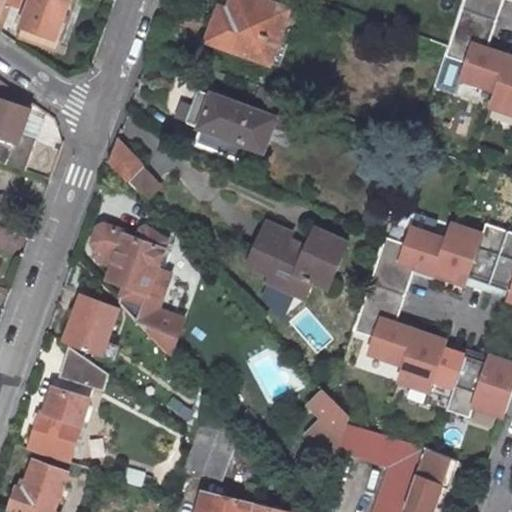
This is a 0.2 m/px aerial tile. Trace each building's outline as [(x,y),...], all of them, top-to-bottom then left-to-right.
[(55,36),(68,0),(28,0),(17,36),(36,42),(40,31),(55,36)] [(286,8),(263,0),(226,0),(224,8),(220,18),(212,15),(203,39),(267,61),(286,8)] [(460,0),(458,7),(493,19),(499,0),(460,0)] [(215,5),(212,15),(220,18),(224,8),(215,5)] [(492,90),(504,56),(483,49),(493,19),(458,7),(446,45),(443,54),(461,60),(455,77),(492,90)] [(511,58),(504,56),(492,90),(487,105),(511,113),(511,58)] [(0,92),(23,105),(28,95),(0,76),(0,92)] [(463,80),(458,92),(485,103),(490,91),(463,80)] [(283,116),(213,90),(198,130),(268,157),(274,141),(283,116)] [(0,160),(24,168),(35,136),(33,136),(21,131),(28,110),(29,106),(23,105),(0,92),(0,160)] [(33,136),(41,114),(28,110),(21,131),(33,136)] [(305,123),(283,116),(274,141),(296,149),(305,123)] [(130,182),(146,165),(120,139),(112,163),(130,182)] [(0,222),(10,196),(0,192),(0,222)] [(154,267),(164,240),(142,224),(136,226),(133,236),(99,222),(93,227),(87,241),(93,249),(100,251),(98,260),(109,265),(105,276),(122,282),(116,303),(167,357),(181,319),(153,310),(167,271),(154,267)] [(464,276),(485,283),(504,229),(482,222),(478,233),(448,223),(442,239),(432,273),(462,283),(464,276)] [(291,235),(266,225),(254,254),(277,264),(268,284),(303,300),(311,282),(327,289),(347,244),(314,231),(304,255),(286,246),(291,235)] [(410,266),(432,273),(442,239),(407,227),(402,242),(381,236),(365,283),(401,295),(410,266)] [(511,231),(504,229),(485,283),(507,290),(505,298),(511,300),(511,231)] [(462,283),(483,290),(485,283),(464,276),(462,283)] [(400,364),(401,364),(412,330),(392,323),(401,295),(365,283),(356,311),(376,318),(365,351),(400,364)] [(485,283),(483,290),(505,298),(507,290),(485,283)] [(101,353),(115,307),(78,294),(73,307),(66,305),(59,331),(66,332),(63,341),(101,353)] [(421,401),(443,409),(462,354),(440,347),(443,340),(412,330),(401,364),(400,364),(394,380),(424,390),(421,401)] [(464,347),(443,340),(440,347),(462,354),(464,347)] [(63,343),(52,374),(98,388),(103,371),(63,343)] [(486,354),(464,347),(462,354),(483,362),(486,354)] [(483,362),(462,354),(443,409),(465,416),(469,405),(500,414),(511,379),(511,362),(486,354),(483,362)] [(84,394),(48,383),(43,400),(77,412),(84,394)] [(334,448),(342,422),(344,415),(327,397),(318,387),(301,403),(317,421),(302,434),(312,445),(305,451),(315,463),(314,466),(326,470),(334,448)] [(180,464),(214,476),(231,424),(205,398),(192,432),(185,451),(180,464)] [(41,407),(37,406),(25,446),(63,458),(76,417),(77,412),(43,400),(41,407)] [(85,421),(76,417),(63,458),(72,461),(85,421)] [(334,448),(383,464),(367,511),(396,511),(419,446),(342,422),(334,448)] [(399,507),(412,511),(426,511),(435,486),(445,489),(455,459),(419,446),(399,507)] [(51,506),(64,472),(28,459),(19,489),(13,487),(6,507),(17,511),(55,511),(57,508),(51,506)] [(280,511),(197,491),(191,511),(280,511)]
